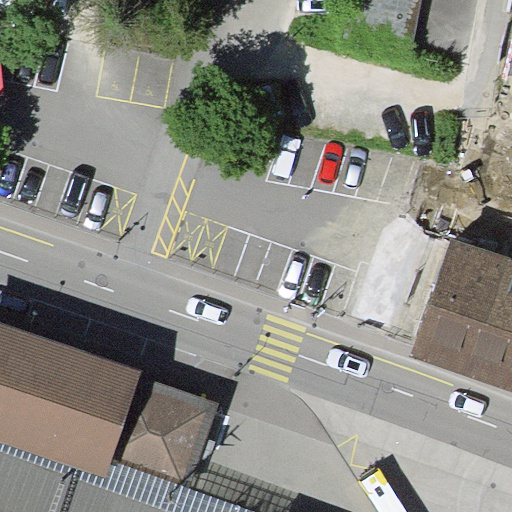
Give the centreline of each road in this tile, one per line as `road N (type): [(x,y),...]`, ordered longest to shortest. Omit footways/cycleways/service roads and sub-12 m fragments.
road 1 (primary): [(0,251),(389,386)]
road 2 (residential): [(498,0),(441,228),(389,386)]
road 3 (primary): [(389,386),(511,429)]
